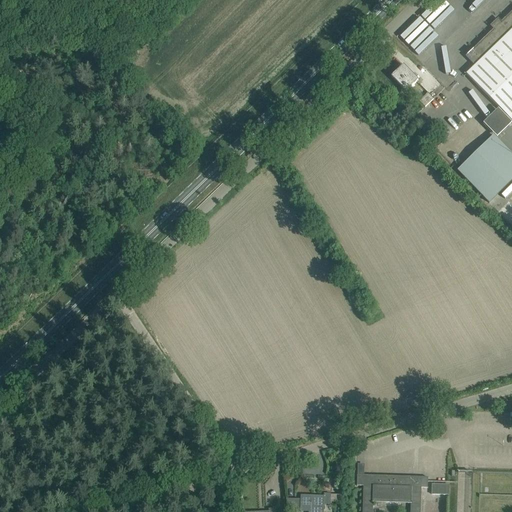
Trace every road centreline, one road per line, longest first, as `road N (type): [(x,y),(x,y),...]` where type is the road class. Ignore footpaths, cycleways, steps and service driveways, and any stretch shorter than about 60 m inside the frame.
road 1 (primary): [(0,378),(391,0)]
road 2 (unclassified): [(511,389),(236,471),(116,293)]
road 3 (unclassified): [(116,293),(408,12)]
road 4 (unclassified): [(0,405),(116,293)]
road 5 (unclassified): [(511,3),(460,54),(446,54),(408,12)]
road 6 (track): [(236,471),(103,511)]
